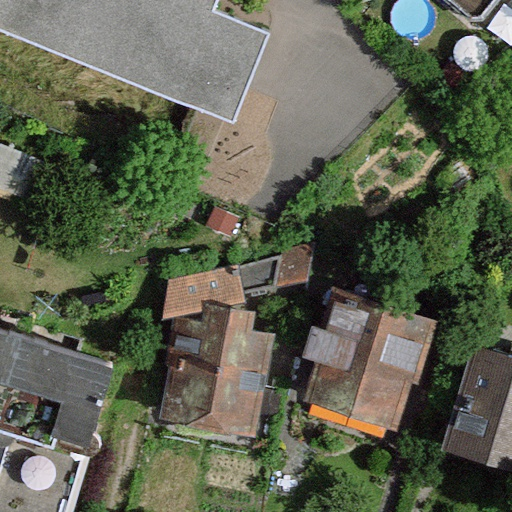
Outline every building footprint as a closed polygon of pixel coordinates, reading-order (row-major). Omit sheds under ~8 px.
[(0,0),(0,27),(200,108),(236,122),(273,31),(215,8),(218,0),(0,0)] [(322,288),(289,408),(386,435),(419,314),(322,288)] [(166,307),(142,428),(237,447),(261,331),(234,325),(238,305),(188,295),(185,311),(166,307)] [(74,511),(76,510),(115,363),(0,329),(0,427),(8,430),(0,455),(0,511),(74,511)] [(511,358),(456,341),(424,442),(511,470),(511,358)]
